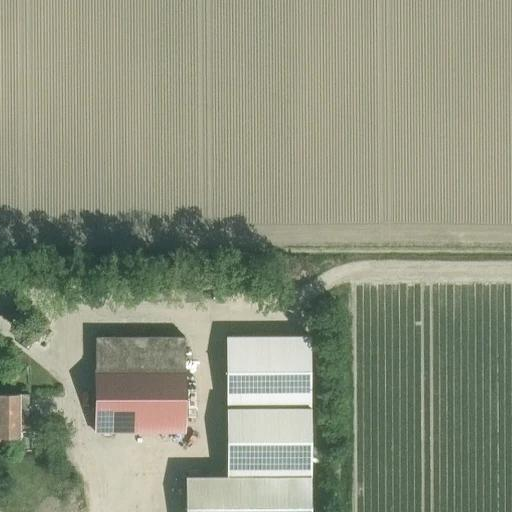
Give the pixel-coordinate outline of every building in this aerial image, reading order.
[(184,331),(95,331),(95,434),(184,434),(184,331)] [(226,331),(226,401),(310,401),(310,331),(226,331)] [(36,432),(36,418),(19,418),(19,395),(0,395),(0,439),(19,439),(19,432),(36,432)] [(310,401),(226,401),(226,478),(310,477),(310,401)] [(185,478),(184,511),(310,511),(310,477),(226,478),(185,478)]
